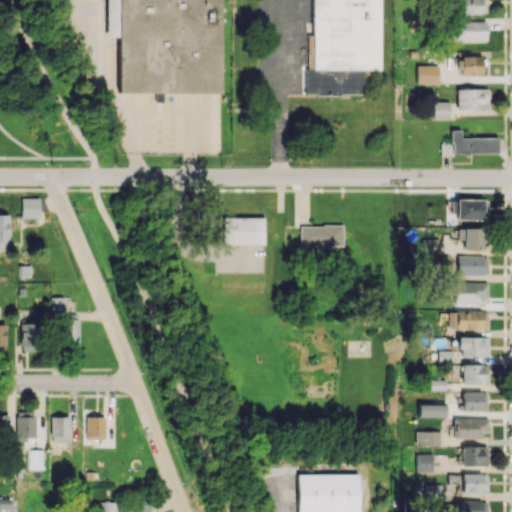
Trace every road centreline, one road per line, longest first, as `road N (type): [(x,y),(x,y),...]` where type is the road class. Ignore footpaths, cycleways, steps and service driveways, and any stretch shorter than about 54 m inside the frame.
road 1 (residential): [(511,177),(0,176)]
road 2 (residential): [(51,176),(183,511)]
road 3 (residential): [(91,0),(92,62),(146,177)]
road 4 (residential): [(135,382),(0,382)]
